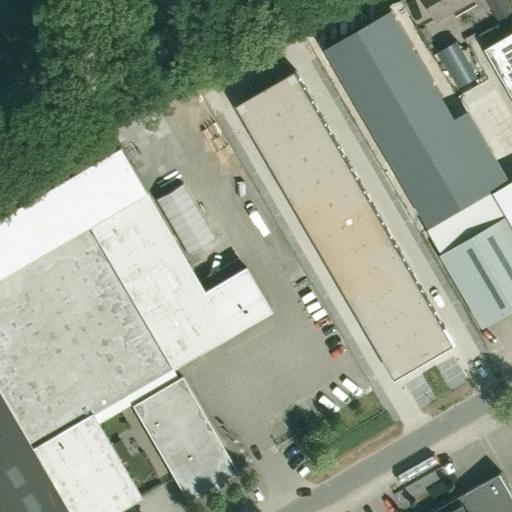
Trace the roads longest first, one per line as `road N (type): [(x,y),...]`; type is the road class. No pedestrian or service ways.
road 1 (track): [(252,0),(0,144)]
road 2 (unclassified): [(294,511),(511,385)]
